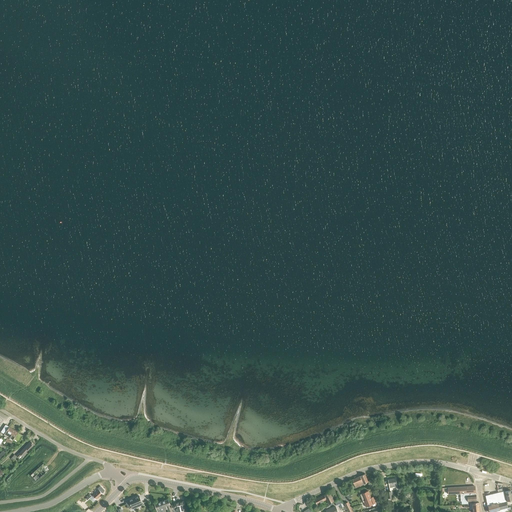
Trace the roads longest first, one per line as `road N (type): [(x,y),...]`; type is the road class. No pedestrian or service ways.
road 1 (residential): [(283,511),(369,468),(429,461),(476,471)]
road 2 (tertiary): [(279,511),(146,479)]
road 3 (residential): [(112,474),(0,410)]
